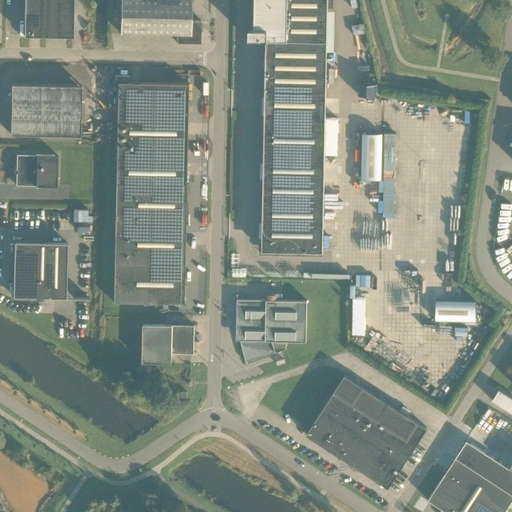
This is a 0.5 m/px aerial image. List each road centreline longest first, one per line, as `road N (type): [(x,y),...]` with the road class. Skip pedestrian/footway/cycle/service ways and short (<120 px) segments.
road 1 (tertiary): [(214,415),(221,60)]
road 2 (unclassified): [(511,295),(491,279),(480,239),(511,40)]
road 3 (unclassified): [(221,60),(0,54)]
road 4 (unclassified): [(397,511),(511,337)]
road 5 (tertiary): [(214,415),(369,511)]
road 6 (tertiary): [(99,461),(133,464),(214,415)]
